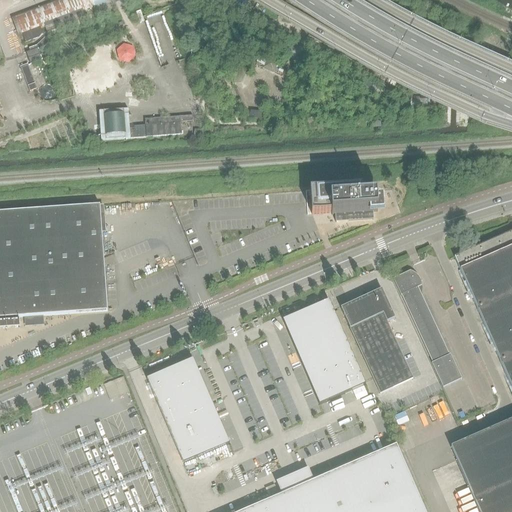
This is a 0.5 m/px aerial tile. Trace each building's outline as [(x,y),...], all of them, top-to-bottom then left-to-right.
[(92,0),(54,0),(13,16),(21,37),(22,36),(25,44),(39,39),(42,34),(40,29),(95,8),(92,0)] [(164,41),(160,31),(168,28),(162,11),(147,17),(156,44),(164,41)] [(40,51),(45,46),(49,43),(46,41),(45,39),(36,47),(32,48),(29,49),(30,52),(26,54),(30,65),(37,62),(41,61),(37,50),(38,49),(40,51)] [(130,41),(118,51),(129,64),(141,54),(130,41)] [(37,89),(27,65),(20,68),(30,92),(37,89)] [(128,110),(99,113),(101,142),(145,138),(144,126),(129,127),(128,110)] [(192,116),(144,120),(145,126),(146,138),(182,135),(181,123),(193,122),(192,116)] [(348,221),(372,220),(372,221),(373,221),(373,213),(377,213),(376,197),(363,198),(362,187),(310,191),(312,215),(331,214),(331,216),(335,216),(335,223),(336,223),(336,221),(348,220),(348,221)] [(107,312),(100,206),(0,213),(0,326),(19,325),(18,318),(107,312)] [(478,511),(511,511),(511,232),(454,258),(511,390),(511,421),(451,448),(478,511)] [(417,289),(421,287),(422,287),(421,284),(420,282),(419,280),(418,278),(416,276),(414,275),(412,273),(410,272),(393,280),(401,296),(402,296),(433,363),(431,364),(443,389),(461,380),(450,356),(448,356),(417,289)] [(345,319),(367,366),(366,366),(379,395),(413,379),(399,351),(386,322),(395,318),(391,310),(390,311),(383,297),(385,296),(381,289),(357,300),(340,308),(346,319),(345,319)] [(329,301),(284,320),(321,405),(365,386),(329,301)] [(410,357),(418,376),(423,374),(415,356),(410,357)] [(191,361),(146,380),(183,465),(227,445),(191,361)] [(284,495),(243,511),(424,511),(396,446),(310,483),(307,474),(280,485),(284,495)]
